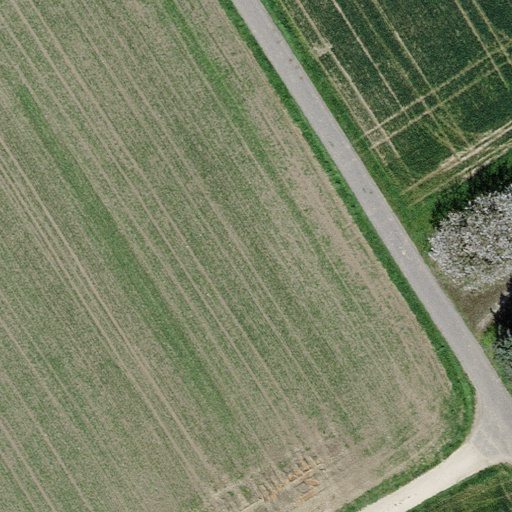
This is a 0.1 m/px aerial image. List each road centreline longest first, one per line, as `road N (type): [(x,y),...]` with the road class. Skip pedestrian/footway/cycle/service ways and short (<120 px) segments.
road 1 (unclassified): [(511,433),(239,0)]
road 2 (track): [(511,442),(391,511)]
